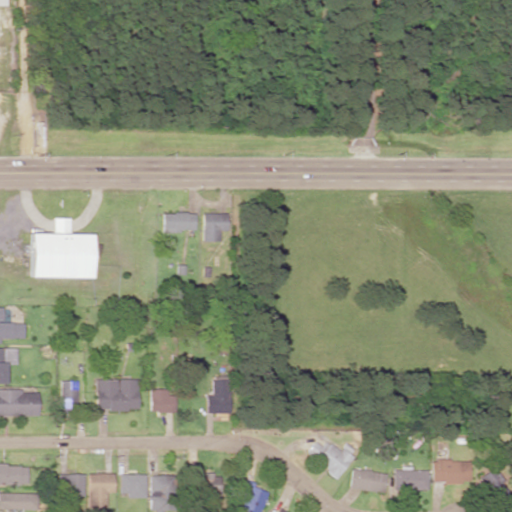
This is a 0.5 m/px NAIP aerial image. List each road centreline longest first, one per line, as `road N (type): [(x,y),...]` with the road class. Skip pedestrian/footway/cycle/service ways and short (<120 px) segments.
road 1 (secondary): [(511,173),(0,173)]
road 2 (residential): [(0,443),(230,443),(261,452),(338,511)]
road 3 (residential): [(355,0),(360,173)]
